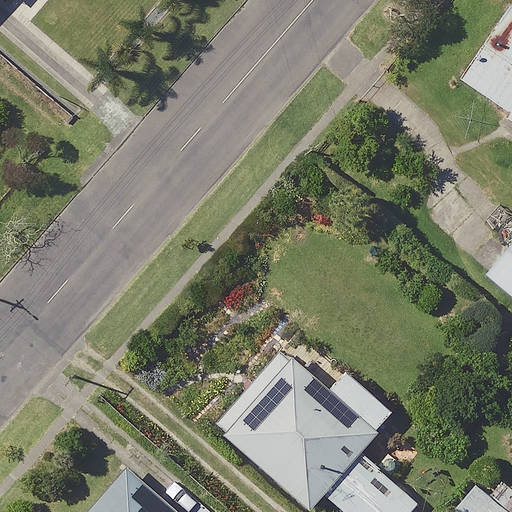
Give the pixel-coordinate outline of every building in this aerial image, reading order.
[(511,116),(511,2),(459,81),(511,116)] [(511,246),(488,275),(511,295),(511,246)] [(225,436),(310,511),(377,434),(292,360),(225,436)] [(179,511),(129,469),(91,511),(179,511)] [(452,511),(510,511),(477,484),(452,511)]
